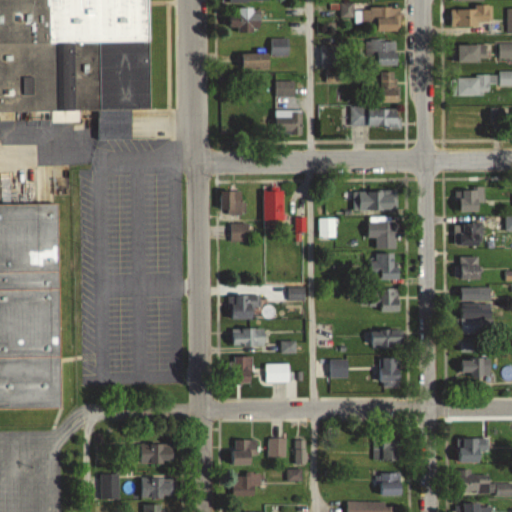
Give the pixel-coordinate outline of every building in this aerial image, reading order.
[(0,0),(0,408),(59,409),(59,203),(0,203),(0,111),(51,111),(51,121),(79,121),(79,110),(98,110),(98,139),(132,139),(132,109),(149,109),(148,0),(0,0)] [(230,29),(260,29),(260,7),(230,7),(230,29)] [(356,21),(364,21),(364,29),(400,29),(400,7),(356,7),(356,21)] [(450,25),(490,25),(490,7),(450,7),(450,25)] [(269,68),(269,56),(289,56),(289,38),(270,38),(270,52),(242,52),(243,68),(269,68)] [(377,56),(377,64),(397,64),(397,40),(364,40),(364,56),(377,56)] [(498,58),(511,58),(511,42),(498,43),(498,58)] [(486,44),(457,44),(457,61),(486,61),(486,44)] [(511,86),(511,70),(499,71),(499,86),(511,86)] [(380,72),(380,101),(398,101),(398,72),(380,72)] [(496,76),(455,76),(455,94),(490,94),(490,84),(496,84),(496,76)] [(295,81),(275,81),(275,96),(295,96),(295,81)] [(400,107),(350,107),(350,126),(400,126),(400,107)] [(302,134),(302,110),(276,110),(276,134),(302,134)] [(461,211),(483,211),(483,188),(460,189),(461,211)] [(284,190),(263,190),(263,220),(284,220),(284,190)] [(398,190),(354,190),(354,210),(398,210),(398,190)] [(229,213),(246,213),(246,194),(229,194),(229,213)] [(335,218),(319,218),(319,238),(335,238),(335,218)] [(398,222),(367,222),(367,239),(374,239),(374,248),(398,248),(398,222)] [(249,223),(230,223),(230,241),(249,241),(249,223)] [(454,223),(454,245),(482,245),(482,223),(454,223)] [(399,255),(370,255),(370,279),(399,279),(399,255)] [(481,279),(481,257),(459,257),(459,279),(481,279)] [(490,287),(460,287),(460,301),(490,301),(490,287)] [(302,299),(302,288),(294,288),(294,299),(302,299)] [(399,288),(377,288),(377,311),(399,311),(399,288)] [(260,294),(229,294),(229,319),(260,319),(260,294)] [(460,335),(492,335),(492,304),(460,304),(460,335)] [(265,328),(231,328),(231,346),(265,346),(265,328)] [(370,330),(370,346),(402,346),(402,330),(370,330)] [(487,339),(462,339),(462,351),(487,351),(487,339)] [(251,383),(251,356),(232,356),(232,383),(251,383)] [(380,357),(380,386),(401,386),(401,357),(380,357)] [(462,358),(462,378),(487,378),(487,358),(462,358)] [(330,377),(347,377),(347,359),(330,359),(330,377)] [(265,383),(289,383),(289,364),(265,364),(265,383)] [(374,437),(374,460),(398,460),(398,437),(374,437)] [(482,453),(489,453),(489,437),(459,437),(459,462),(482,462),(482,453)] [(285,438),(267,438),(267,458),(285,458),(285,438)] [(293,439),(293,464),(306,464),(306,439),(293,439)] [(232,465),(257,465),(257,440),(232,440),(232,465)] [(172,444),(138,444),(138,463),(172,463),(172,444)] [(301,480),(300,470),(286,471),(287,481),(301,480)] [(492,492),(492,471),(458,471),(458,492),(492,492)] [(379,495),(401,495),(401,473),(379,473),(379,495)] [(257,476),(232,476),(232,496),(257,496),(257,476)] [(172,478),(139,478),(139,498),(172,498),(172,478)] [(511,483),(495,484),(495,495),(511,495),(511,483)] [(388,511),(388,502),(365,502),(364,511),(388,511)] [(480,511),(481,503),(460,503),(460,511),(480,511)]
